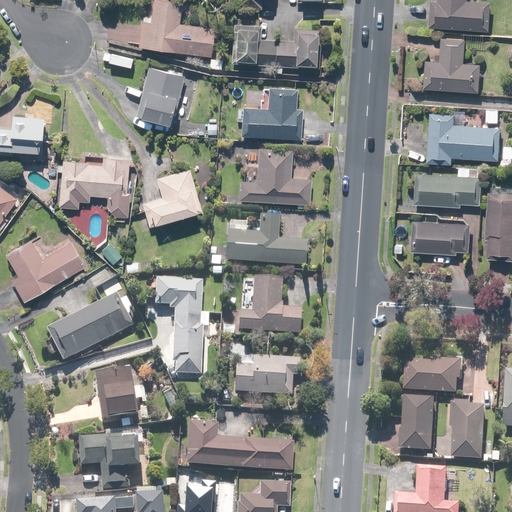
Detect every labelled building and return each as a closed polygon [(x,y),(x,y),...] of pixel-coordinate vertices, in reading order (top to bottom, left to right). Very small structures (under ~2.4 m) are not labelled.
[(143,17),(140,48),(213,56),(216,28),(181,24),(183,1),(169,0),(155,0),(154,18),(143,17)] [(238,0),(238,8),(264,9),(264,0),(238,0)] [(441,0),(436,0),(433,0),(431,27),(492,33),(495,3),(470,0),(469,0),(441,0)] [(235,23),(233,63),(322,68),(324,30),(297,28),(296,41),(276,40),(277,31),(264,31),(264,25),(235,23)] [(428,60),(426,88),(482,92),(484,65),(467,64),(469,39),(444,37),(442,61),(428,60)] [(174,124),(185,76),(150,68),(139,116),(174,124)] [(297,108),(299,89),(269,87),(269,90),(247,89),(246,106),(239,106),(237,121),(246,121),(245,135),(302,139),(304,109),(297,108)] [(455,114),(432,113),(429,163),(454,164),(454,158),(502,160),(503,127),(465,126),(466,111),(455,110),(455,114)] [(501,110),(490,110),(490,121),(500,122),(501,110)] [(0,153),(13,154),(13,150),(44,152),(47,117),(16,114),(15,128),(0,126),(0,153)] [(242,180),(241,200),(312,203),(313,178),(294,178),(295,151),(260,149),(259,180),(242,180)] [(104,163),(64,160),(60,205),(80,207),(81,201),(90,201),(90,195),(108,196),(106,216),(129,218),(131,191),(129,191),(132,158),(105,155),(104,163)] [(204,210),(191,167),(157,177),(163,197),(144,203),(151,226),(204,210)] [(460,176),(419,173),(416,203),(463,206),(463,203),(482,205),(485,169),(461,167),(460,176)] [(0,225),(19,198),(0,184),(0,225)] [(511,186),(491,185),(490,191),(487,258),(511,258),(511,186)] [(231,223),(230,248),(217,248),(216,266),(234,267),(235,263),(308,267),(309,242),(281,240),(282,218),(263,217),(262,224),(231,222),(231,223)] [(473,223),(414,220),(412,252),(459,255),(459,251),(471,251),(473,223)] [(25,301),(87,266),(73,240),(44,256),(35,240),(8,255),(19,274),(12,277),(25,301)] [(286,280),(256,278),(254,303),(242,302),(240,332),(302,336),(304,308),(284,307),(286,280)] [(204,282),(159,279),(158,305),(172,305),(172,309),(177,309),(175,361),(178,361),(178,375),(204,376),(206,314),(203,314),(204,282)] [(67,362),(135,326),(117,294),(49,330),(67,362)] [(238,356),(238,367),(237,394),(292,397),(293,377),(301,378),(301,360),(238,356)] [(408,356),(406,390),(458,394),(459,378),(463,378),(464,360),(408,356)] [(145,386),(135,387),(132,370),(98,374),(104,419),(138,415),(136,399),(146,398),(145,386)] [(235,391),(223,390),(223,400),(234,401),(235,391)] [(171,392),(163,396),(170,408),(177,404),(171,392)] [(437,398),(404,397),(403,449),(435,450),(437,398)] [(474,402),(455,401),(452,457),(486,458),(488,407),(474,407),(474,402)] [(219,424),(190,422),(187,465),(293,471),(295,442),(218,438),(219,424)] [(81,439),(81,441),(82,466),(103,465),(104,489),(131,488),(130,470),(144,469),(143,437),(81,439)] [(446,502),(449,469),(421,467),(418,494),(397,492),(395,511),(460,511),(462,503),(446,502)] [(177,511),(214,511),(216,480),(201,479),(201,483),(187,483),(186,503),(178,503),(177,511)] [(261,496),(240,495),(239,511),(278,511),(279,507),(290,508),(291,485),(261,484),(261,496)] [(165,511),(165,493),(138,494),(138,511),(165,511)] [(77,501),(76,511),(116,511),(116,510),(135,510),(135,500),(77,501)]
